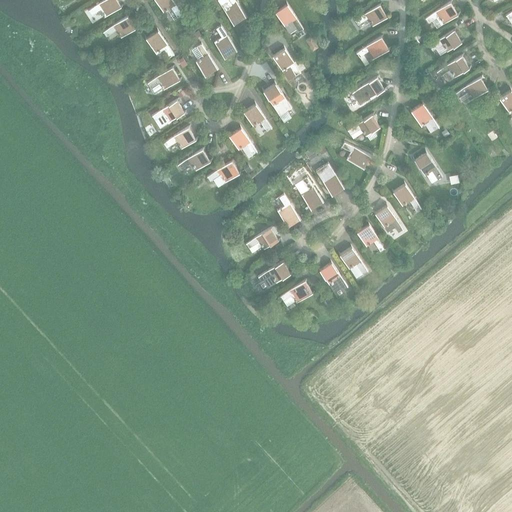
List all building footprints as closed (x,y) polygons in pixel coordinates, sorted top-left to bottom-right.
[(100,9),(105,16),(121,6),(117,0),(102,0),(88,9),(92,14),(100,9)] [(177,17),(182,14),(173,0),(155,0),(163,12),(170,7),(177,17)] [(217,0),(233,24),(245,16),(235,0),(217,0)] [(449,1),(425,17),(428,22),(432,20),(436,27),(443,23),(457,14),(449,1)] [(296,28),(298,31),(303,28),(287,3),(275,11),(289,33),(296,28)] [(368,18),(372,25),(387,16),(379,3),(354,19),(357,24),(368,18)] [(116,29),(121,37),(135,27),(127,15),(103,31),(106,36),(116,29)] [(214,41),(224,57),(236,49),(221,25),(216,28),(221,36),(214,41)] [(197,28),(190,32),(193,38),(200,33),(197,28)] [(169,57),(174,54),(158,29),(145,37),(156,53),(163,49),(169,57)] [(442,43),(447,51),(461,41),(453,29),(429,45),(432,50),(442,43)] [(380,36),(356,52),(359,57),(365,53),(370,61),(388,48),(380,36)] [(195,61),(205,75),(217,67),(201,43),(196,46),(203,56),(195,61)] [(272,55),(288,79),(300,71),(285,47),(272,55)] [(450,69),(454,76),(469,67),(461,55),(436,71),(440,76),(450,69)] [(162,87),(163,89),(179,79),(171,66),(147,82),(154,93),(162,87)] [(304,74),(308,80),(312,77),(308,71),(304,74)] [(376,76),(351,92),(355,97),(360,104),(370,98),(384,88),(376,76)] [(467,92),(471,99),(487,89),(479,76),(455,92),(458,97),(467,92)] [(263,91),(279,115),(291,107),(275,82),(263,91)] [(511,90),(511,89),(499,97),(509,113),(511,110),(511,90)] [(176,99),(151,115),(155,120),(160,127),(168,122),(184,111),(176,99)] [(434,130),(439,126),(423,102),(411,110),(421,126),(428,121),(434,130)] [(266,131),(271,127),(255,103),(243,111),(252,125),(260,120),(266,131)] [(371,113),(347,129),(350,134),(360,128),(365,135),(366,134),(370,139),(376,135),(373,130),(379,126),(371,113)] [(176,140),(181,148),(195,139),(187,126),(163,142),(166,147),(176,140)] [(252,154),(257,151),(241,126),(229,134),(238,149),(245,144),(252,154)] [(346,159),(363,167),(370,154),(344,141),(341,146),(350,151),(346,159)] [(190,162),(195,170),(210,160),(201,148),(177,164),(180,169),(190,162)] [(437,179),(442,175),(426,151),(414,159),(424,175),(432,170),(437,179)] [(231,160),(207,176),(210,181),(213,179),(218,186),(225,181),(239,172),(231,160)] [(323,165),(316,170),(322,180),(331,194),(344,186),(328,162),(323,165)] [(252,169),(248,163),(243,166),(247,172),(252,169)] [(301,194),(310,208),(323,200),(307,176),(295,184),(301,194)] [(416,210),(421,207),(405,183),(393,191),(402,205),(409,200),(416,210)] [(277,210),(287,226),(300,218),(284,193),(279,197),(284,205),(277,210)] [(387,204),(375,212),(384,226),(387,232),(395,227),(398,232),(403,228),(387,204)] [(380,251),(385,247),(369,223),(357,231),(366,245),(373,241),(380,251)] [(270,227),(245,242),(249,247),(253,254),(263,248),(264,248),(278,239),(270,227)] [(363,273),(368,270),(352,246),(339,254),(349,268),(356,263),(363,273)] [(282,260),(258,276),(261,281),(263,279),(268,287),(276,282),(290,273),(282,260)] [(331,261),(319,269),(329,284),(333,291),(341,286),(343,289),(348,285),(331,261)] [(259,264),(253,267),(256,272),(262,269),(259,264)] [(291,295),(296,302),(312,292),(304,279),(280,295),(283,300),(291,295)]
